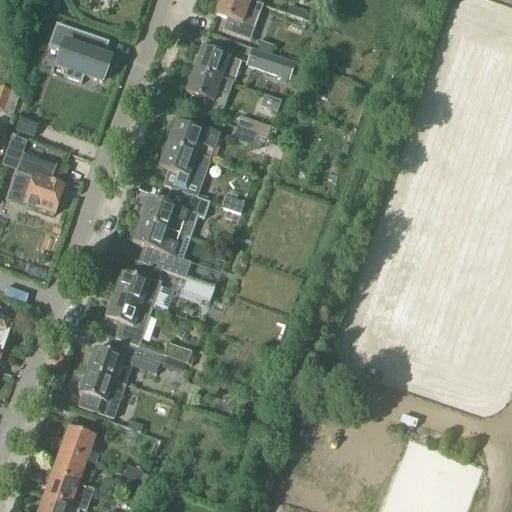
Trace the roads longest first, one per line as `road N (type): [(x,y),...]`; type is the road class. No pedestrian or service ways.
road 1 (residential): [(53,303),(163,0)]
road 2 (residential): [(0,456),(53,303)]
